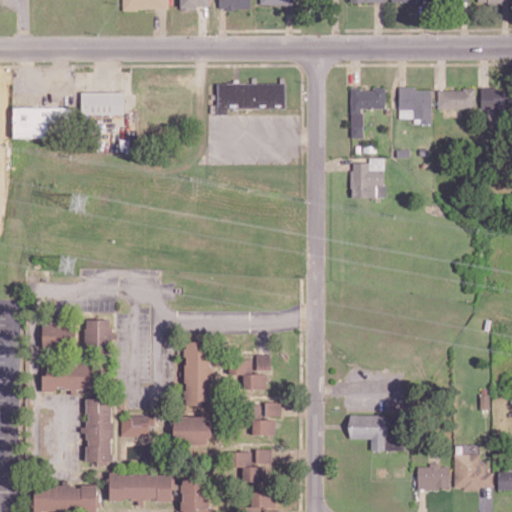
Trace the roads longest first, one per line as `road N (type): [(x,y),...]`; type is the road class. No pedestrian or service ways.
road 1 (tertiary): [(511,45),(0,49)]
road 2 (residential): [(315,49),(312,511)]
road 3 (residential): [(316,317),(163,319),(157,291),(37,292)]
road 4 (residential): [(37,292),(33,458)]
